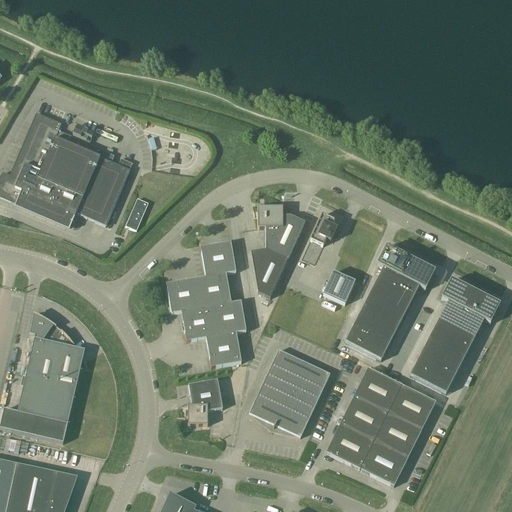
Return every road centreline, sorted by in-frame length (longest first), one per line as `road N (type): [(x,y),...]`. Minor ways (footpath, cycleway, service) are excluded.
road 1 (unclassified): [(106,304),(217,195),(275,177),(342,186),(511,273)]
road 2 (unknown): [(0,146),(24,104),(55,98),(111,121),(140,153),(120,216),(103,235),(75,236),(8,214)]
road 3 (unclassified): [(364,511),(274,481),(142,452)]
road 4 (unclassified): [(142,452),(149,401),(141,357),(106,304)]
